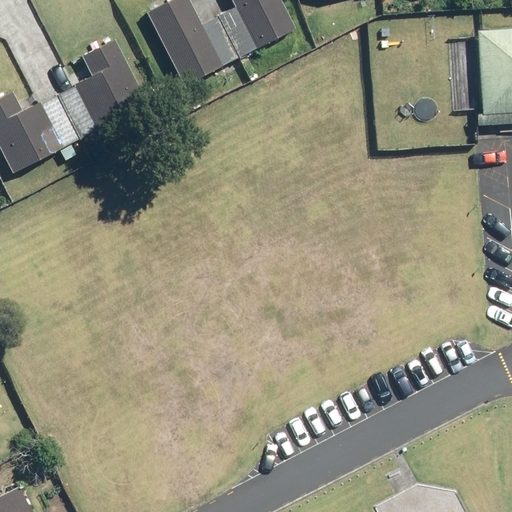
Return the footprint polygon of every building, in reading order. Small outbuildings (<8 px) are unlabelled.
[(242,58),(221,16),(206,24),(193,0),(177,0),(151,13),(187,85),(242,58)] [(221,16),(242,58),(298,30),(283,0),(233,0),(238,8),(221,16)] [(511,28),(482,30),(487,113),(511,110),(511,28)] [(61,93),(85,139),(150,105),(117,41),(82,60),(92,78),(61,93)] [(85,139),(61,93),(27,111),(17,93),(0,102),(0,148),(14,176),(85,139)] [(0,511),(37,511),(24,485),(0,497),(0,511)]
